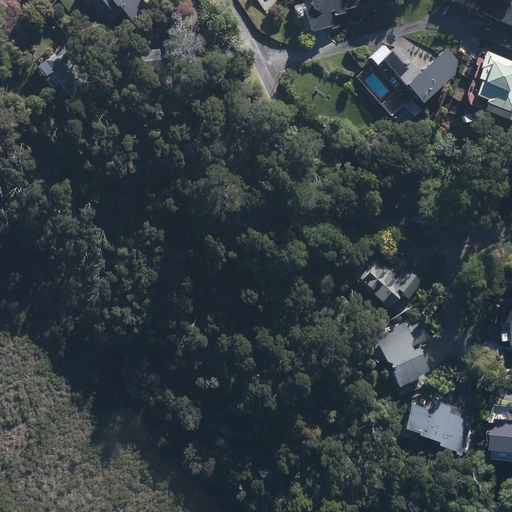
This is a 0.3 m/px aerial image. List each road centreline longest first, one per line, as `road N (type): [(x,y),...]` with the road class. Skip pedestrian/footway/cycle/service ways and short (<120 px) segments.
road 1 (residential): [(466,235),(326,203),(260,171),(222,114),(190,0)]
road 2 (residential): [(222,0),(290,116),(466,235)]
road 3 (unknown): [(268,64),(432,22),(511,55)]
